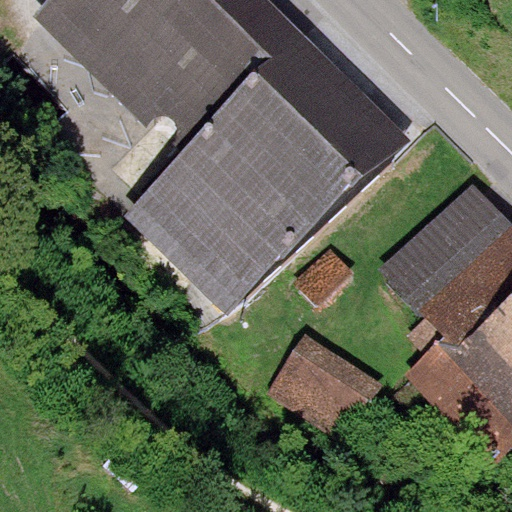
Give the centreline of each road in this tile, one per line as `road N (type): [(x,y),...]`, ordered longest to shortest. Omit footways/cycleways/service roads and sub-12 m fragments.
road 1 (track): [(0,291),(87,377),(249,511)]
road 2 (tertiary): [(511,151),(362,0)]
